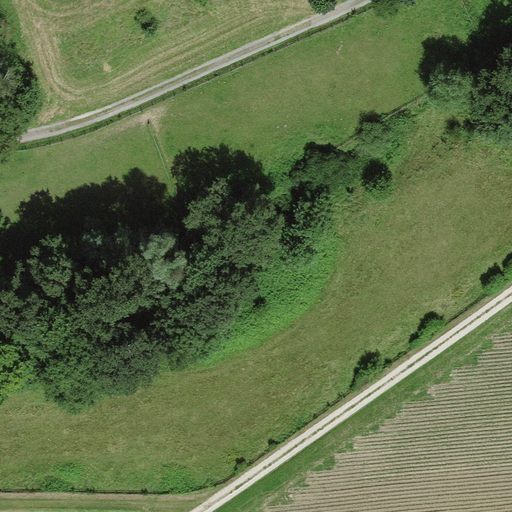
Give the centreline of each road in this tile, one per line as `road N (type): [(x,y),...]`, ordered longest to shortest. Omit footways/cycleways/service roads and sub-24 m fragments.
road 1 (track): [(181,511),(511,288)]
road 2 (track): [(0,140),(131,102),(361,0)]
road 3 (track): [(0,501),(192,504)]
